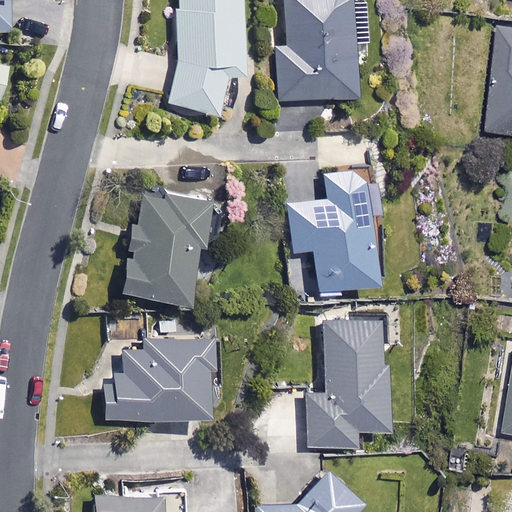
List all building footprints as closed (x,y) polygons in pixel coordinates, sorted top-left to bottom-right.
[(172,0),(172,69),(164,98),(206,110),(218,70),(233,70),(233,0),(172,0)] [(343,0),(280,0),(283,43),(272,44),(275,96),(350,91),(346,34),(360,33),(358,6),(344,7),(343,0)] [(511,26),(497,25),(486,130),(511,132),(511,26)] [(355,166),(319,170),(322,197),(284,201),(289,248),(307,246),(311,283),(375,276),(369,224),(361,225),(355,166)] [(198,193),(134,183),(118,285),(176,294),(186,236),(191,237),(198,193)] [(372,348),(371,312),(317,314),(320,387),(300,388),(302,441),(349,439),(348,422),(388,421),(385,347),(372,348)] [(199,330),(136,333),(137,345),(114,346),(116,377),(97,377),(99,413),(203,408),(199,330)] [(511,364),(503,429),(511,430),(511,364)] [(350,511),(349,471),(307,473),(308,501),(255,503),(255,511),(350,511)] [(175,511),(174,486),(89,491),(89,511),(175,511)]
